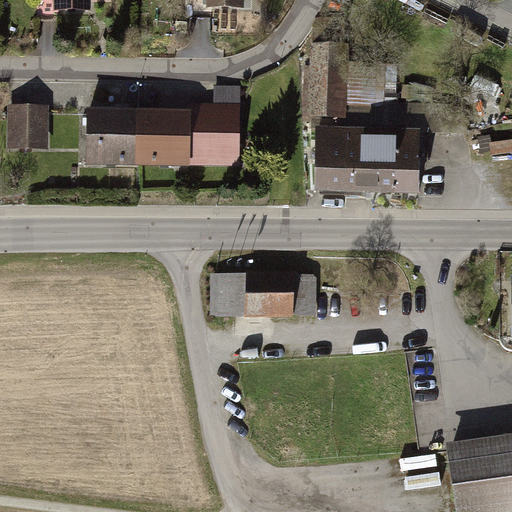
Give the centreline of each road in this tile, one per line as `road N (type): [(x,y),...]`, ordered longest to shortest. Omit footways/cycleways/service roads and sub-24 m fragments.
road 1 (tertiary): [(0,235),(511,236)]
road 2 (residential): [(310,0),(288,41),(229,69),(0,72)]
road 3 (track): [(182,232),(242,511)]
